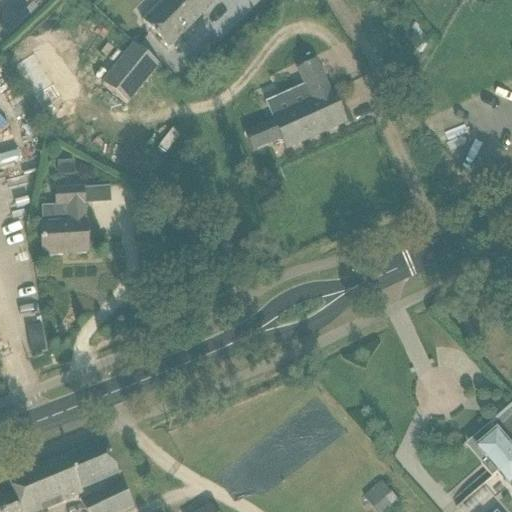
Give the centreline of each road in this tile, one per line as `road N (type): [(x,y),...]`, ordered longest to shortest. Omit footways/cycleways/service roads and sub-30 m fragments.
road 1 (tertiary): [(0,437),(247,335)]
road 2 (tertiary): [(350,290),(511,218)]
